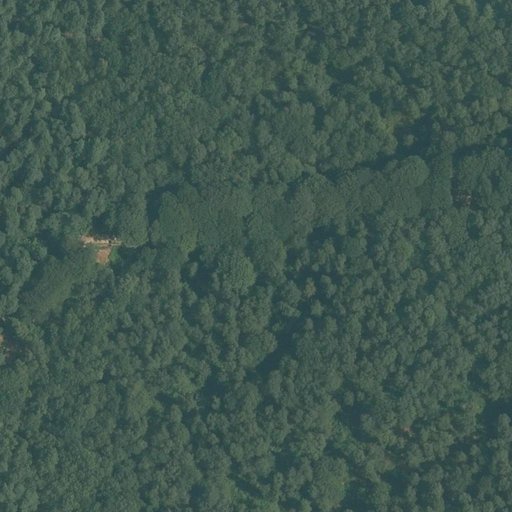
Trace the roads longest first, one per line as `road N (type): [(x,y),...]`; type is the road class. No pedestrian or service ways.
road 1 (track): [(135,511),(119,418),(114,235)]
road 2 (track): [(114,235),(108,162),(16,46),(9,0)]
